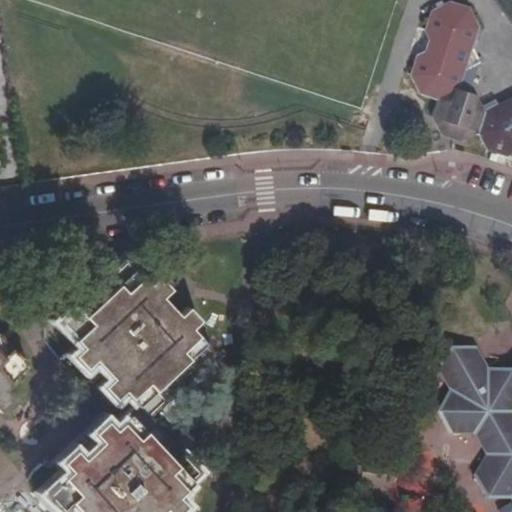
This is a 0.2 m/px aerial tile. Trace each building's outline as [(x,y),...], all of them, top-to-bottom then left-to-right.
[(448,3),(430,12),(424,31),(429,39),(425,52),(416,56),(410,75),(419,92),(437,98),(432,117),(441,134),(460,140),(477,131),(483,112),(474,95),(456,89),(461,71),(479,63),(470,45),(476,27),(466,9),(448,3)] [(511,97),(483,112),(477,131),(485,148),(506,155),(511,151),(511,97)] [(182,476),(184,478),(188,482),(199,472),(183,455),(174,463),(145,431),(153,423),(147,416),(165,400),(157,391),(188,361),(196,370),(214,353),(203,342),(197,349),(190,342),(197,336),(190,329),(199,320),(187,307),(178,316),(161,297),(169,289),(157,276),(149,284),(141,277),(135,284),(129,277),(136,271),(125,260),(122,262),(107,276),(117,286),(101,301),(92,291),(91,291),(99,300),(84,314),(76,306),(58,322),(69,334),(75,328),(81,334),(75,340),(81,347),(73,355),(85,368),(93,360),(110,379),(102,387),(114,400),(122,392),(135,406),(125,416),(131,423),(124,429),(118,423),(110,430),(102,421),(90,433),(97,442),(80,459),(71,450),(58,462),(67,471),(59,478),(66,485),(60,491),(53,484),(42,495),(57,511),(58,511),(68,504),(75,511),(156,511),(161,508),(164,511),(173,511),(182,504),(174,496),(181,489),(175,482),(182,476)] [(475,431),(486,451),(474,472),(486,494),(510,495),(511,498),(511,366),(490,365),(478,344),(452,343),(439,365),(451,386),(438,408),(451,430),(475,431)] [(0,411),(12,400),(4,391),(12,384),(5,377),(9,373),(12,371),(18,377),(29,367),(12,350),(3,358),(0,355),(0,411)]
